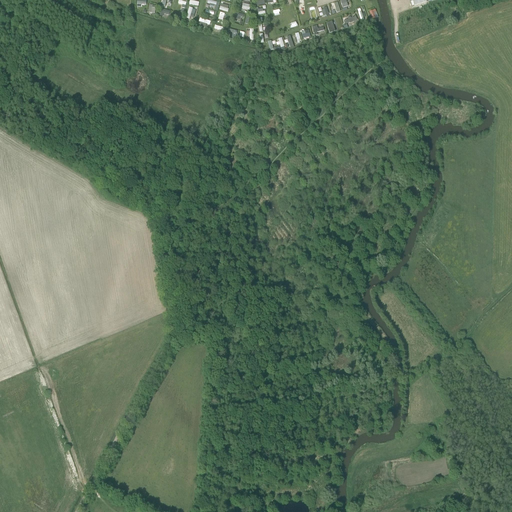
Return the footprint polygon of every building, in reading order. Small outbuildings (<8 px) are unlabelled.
[(183,1),(179,9),(178,8),(177,10),(182,13),(187,3),(183,1)] [(222,1),(220,9),(228,12),(231,3),(222,1)] [(156,13),(157,5),(149,5),(148,13),(156,13)] [(327,5),(319,8),(321,18),(330,16),(327,5)] [(375,9),(369,12),(373,20),(379,17),(375,9)] [(346,25),(358,22),(357,16),(344,19),(346,25)] [(210,25),(212,22),(201,18),(198,24),(206,27),(207,24),(210,25)] [(327,23),(330,34),(339,31),(335,20),(327,23)] [(326,34),(324,27),(318,28),(318,26),(313,27),(314,36),(326,34)] [(228,35),(237,37),(239,31),(230,28),(228,35)] [(303,41),(311,39),(309,30),(302,31),(303,41)] [(288,47),(294,45),(290,35),(284,37),(288,47)]
